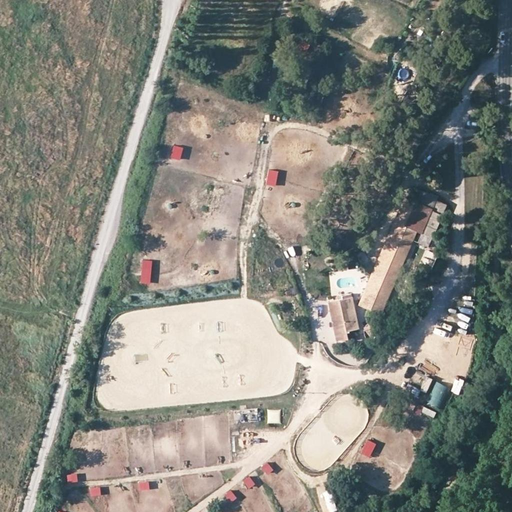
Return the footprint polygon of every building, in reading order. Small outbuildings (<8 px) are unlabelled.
[(307,52),(309,43),(298,40),(296,49),(307,52)] [(262,81),(265,73),(258,70),(255,78),(262,81)] [(270,75),(265,73),(262,81),(268,82),(270,75)] [(268,82),(262,81),(259,87),(265,89),(268,82)] [(181,147),(172,145),(169,157),(178,160),(181,147)] [(412,229),(416,231),(430,238),(440,213),(403,197),(358,304),(377,311),(412,229)] [(381,313),(416,231),(412,229),(377,311),(381,313)] [(471,270),(473,245),(466,245),(464,269),(471,270)] [(150,260),(140,260),(139,282),(149,283),(150,260)] [(350,296),(327,302),(335,340),(346,338),(344,330),(357,327),(350,296)] [(436,341),(444,344),(442,350),(458,356),(460,350),(447,346),(449,340),(438,336),(436,341)] [(452,337),(451,343),(462,346),(464,339),(452,337)] [(433,381),(426,403),(440,408),(448,386),(433,381)] [(406,384),(404,392),(417,395),(419,388),(406,384)] [(432,417),(435,411),(422,406),(419,411),(432,417)] [(234,422),(258,421),(257,408),(233,410),(234,422)] [(267,424),(280,424),(281,411),(268,410),(267,424)] [(374,443),(366,439),(360,452),(368,456),(374,443)] [(271,469),(266,462),(260,466),(265,473),(271,469)] [(253,483),(248,476),(242,480),(247,487),(253,483)] [(327,511),(335,510),(329,489),(321,492),(327,511)] [(235,497),(230,490),(224,494),(229,501),(235,497)]
